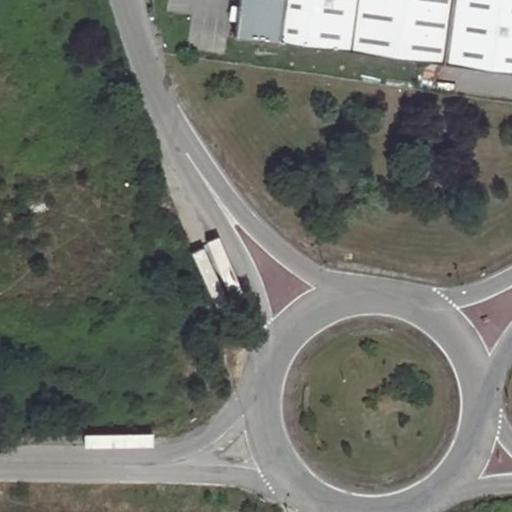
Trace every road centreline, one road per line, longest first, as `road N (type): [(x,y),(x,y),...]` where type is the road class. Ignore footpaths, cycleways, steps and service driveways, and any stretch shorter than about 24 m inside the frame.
road 1 (unclassified): [(306,323),(162,112),(123,0)]
road 2 (unclassified): [(270,437),(193,462),(0,463)]
road 3 (unclassified): [(457,342),(422,308),(394,299),(343,301),(306,323)]
road 4 (unclassified): [(306,323),(278,357),(268,385),(270,437)]
